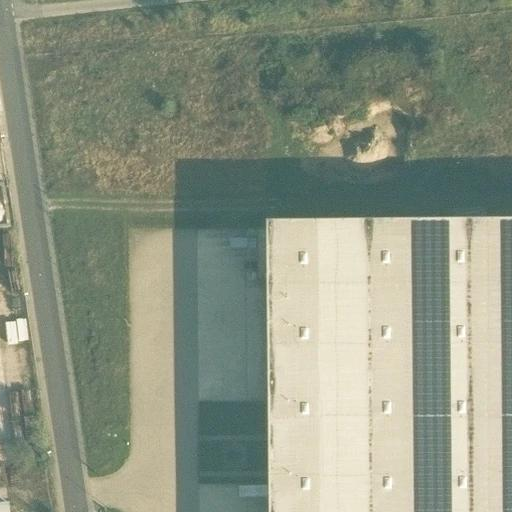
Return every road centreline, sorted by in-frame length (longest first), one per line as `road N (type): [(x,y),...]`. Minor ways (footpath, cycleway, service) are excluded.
road 1 (residential): [(0,40),(75,511)]
road 2 (track): [(173,0),(0,16)]
